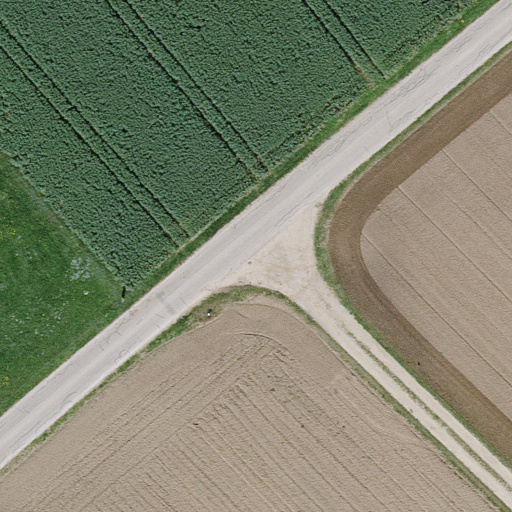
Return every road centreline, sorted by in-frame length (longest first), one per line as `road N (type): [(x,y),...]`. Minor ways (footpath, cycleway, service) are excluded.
road 1 (unclassified): [(0,449),(511,13)]
road 2 (track): [(511,482),(252,231)]
